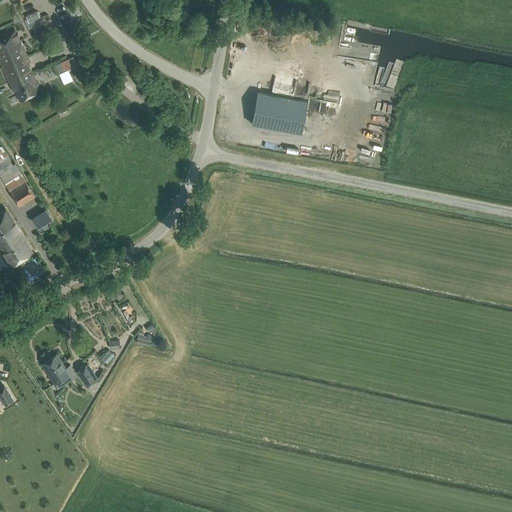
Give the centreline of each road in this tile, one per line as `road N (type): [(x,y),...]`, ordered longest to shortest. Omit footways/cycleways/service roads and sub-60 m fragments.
road 1 (unclassified): [(511,212),(199,151)]
road 2 (unclassified): [(0,322),(162,229),(199,151)]
road 3 (unclassified): [(199,151),(226,0)]
